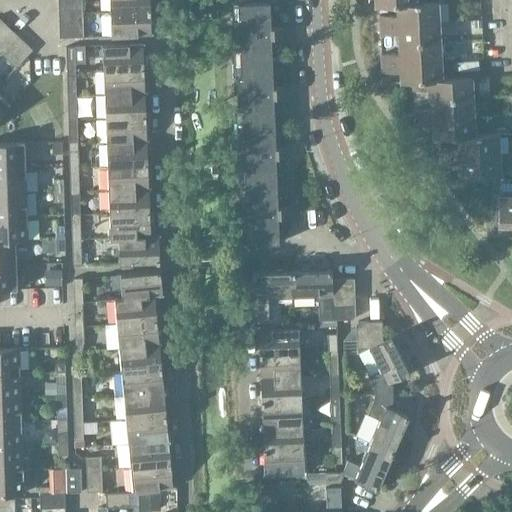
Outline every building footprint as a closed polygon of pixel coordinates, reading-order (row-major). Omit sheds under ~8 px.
[(57,0),(58,10),(82,9),(81,0),(57,0)] [(109,0),(110,11),(150,10),(149,0),(109,0)] [(275,0),(233,0),(233,2),(237,2),(238,18),(234,18),(234,33),(283,32),(283,27),(270,27),(270,2),(276,2),(275,0)] [(397,4),(397,5),(397,14),(379,15),(380,25),(439,21),(438,1),(417,2),(417,3),(397,4)] [(58,10),(59,24),(83,23),(82,9),(58,10)] [(111,36),(151,35),(150,10),(110,11),(111,36)] [(440,40),(439,21),(380,25),(380,34),(397,33),(398,43),(438,40),(440,40)] [(83,36),(83,23),(59,24),(59,37),(83,36)] [(0,48),(15,33),(6,24),(0,30),(0,48)] [(283,36),(283,32),(234,33),(235,48),(239,48),(240,63),(272,62),(271,37),(283,36)] [(23,41),(15,33),(0,48),(0,51),(7,58),(23,41)] [(440,40),(438,40),(398,43),(398,53),(381,54),(382,63),(441,59),(440,40)] [(16,67),(28,54),(32,49),(23,41),(7,58),(16,67)] [(143,68),(142,43),(102,45),(103,70),(143,68)] [(65,46),(66,71),(76,71),(75,46),(65,46)] [(412,80),(442,79),(442,78),(441,59),(382,63),(382,72),(399,71),(400,82),(412,81),(412,80)] [(236,78),(237,93),(285,91),(285,86),(273,87),(272,62),(240,63),(240,78),(236,78)] [(144,92),(143,68),(103,70),(104,94),(144,92)] [(76,95),(76,71),(66,71),(67,95),(76,95)] [(472,76),(442,78),(442,79),(412,80),(412,81),(412,89),(430,88),(430,99),(454,97),(473,97),(472,76)] [(273,97),(286,96),(285,91),(237,93),(237,108),(241,108),(242,123),(274,122),(273,97)] [(104,94),(105,118),(145,116),(144,92),(104,94)] [(0,113),(9,104),(0,95),(0,113)] [(67,95),(68,119),(77,119),(76,95),(67,95)] [(474,116),(473,97),(454,97),(430,99),(431,108),(413,109),(414,119),(474,116)] [(146,140),(145,116),(105,118),(106,142),(146,140)] [(475,134),(474,116),(414,119),(414,128),(432,127),(432,138),(457,136),(475,134)] [(68,119),(68,143),(78,143),(77,119),(68,119)] [(275,147),(274,122),(242,123),(243,138),(238,138),(239,153),(288,151),(288,146),(275,147)] [(439,147),(440,156),(500,153),(499,133),(475,134),(457,136),(457,146),(439,147)] [(106,142),(107,166),(147,164),(146,140),(106,142)] [(24,142),(0,143),(0,167),(24,167),(24,142)] [(52,154),(62,153),(61,142),(52,142),(52,154)] [(78,167),(78,143),(68,143),(69,167),(78,167)] [(244,168),(244,183),(277,182),(276,157),(288,156),(288,151),(239,153),(240,168),(244,168)] [(459,175),(501,173),(500,153),(440,156),(440,165),(458,164),(459,175)] [(107,166),(108,190),(148,188),(147,164),(107,166)] [(0,191),(25,191),(24,167),(0,167),(0,191)] [(70,191),(79,191),(78,167),(69,167),(70,191)] [(53,190),(63,190),(63,179),(53,179),(53,190)] [(241,198),(241,213),(290,211),(290,206),(278,207),(277,182),(244,183),(245,198),(241,198)] [(109,214),(149,212),(148,188),(108,190),(109,214)] [(63,201),(63,190),(53,190),(53,193),(54,193),(55,202),(63,201)] [(0,215),(26,215),(25,191),(0,191),(0,215)] [(70,191),(71,215),(80,215),(79,191),(70,191)] [(498,225),(511,225),(511,194),(499,193),(498,225)] [(278,217),(290,216),(290,211),(241,213),(242,228),(246,228),(247,244),(279,242),(278,217)] [(110,239),(118,238),(150,235),(149,212),(109,214),(110,239)] [(27,240),(26,215),(0,215),(0,240),(15,240),(27,240)] [(80,239),(80,215),(71,215),(72,239),(80,239)] [(55,228),(55,239),(65,238),(64,228),(55,228)] [(158,234),(154,235),(150,235),(118,238),(119,262),(159,261),(158,234)] [(65,238),(55,239),(56,250),(65,250),(65,238)] [(81,264),(80,239),(72,239),(73,264),(81,264)] [(0,263),(16,263),(15,240),(0,240),(0,263)] [(0,288),(16,288),(16,263),(0,263),(0,288)] [(352,318),(355,315),(355,303),(333,304),(332,291),(332,278),(331,269),(292,270),(293,296),(317,295),(318,320),(352,318)] [(162,296),(160,270),(120,274),(122,298),(122,299),(154,297),(162,296)] [(268,297),(293,296),(292,270),(252,272),(254,322),(269,321),(268,297)] [(332,278),(332,291),(354,290),(354,277),(332,278)] [(73,278),(73,302),(82,301),(82,278),(73,278)] [(332,291),(333,304),(355,303),(354,290),(332,291)] [(114,298),(117,323),(157,319),(154,297),(122,299),(122,298),(114,298)] [(74,326),(83,326),(82,301),(73,302),(74,326)] [(159,343),(157,319),(117,323),(119,347),(159,343)] [(383,340),(382,320),(358,321),(355,324),(356,347),(368,347),(379,370),(368,376),(374,389),(374,394),(392,394),(392,381),(409,372),(391,336),(383,340)] [(84,343),(83,326),(74,326),(75,343),(84,343)] [(258,328),(259,353),(299,351),(298,326),(258,328)] [(328,334),(328,350),(337,350),(337,333),(328,334)] [(119,347),(121,371),(161,367),(159,343),(119,347)] [(0,348),(0,372),(19,372),(18,347),(0,348)] [(80,374),(80,358),(82,350),(73,351),(71,359),(72,375),(80,374)] [(328,350),(329,374),(338,374),(337,350),(328,350)] [(300,375),(299,351),(259,353),(260,377),(300,375)] [(123,395),(163,391),(161,367),(121,371),(123,395)] [(0,396),(20,396),(19,372),(0,372),(0,396)] [(72,375),(72,398),(81,398),(80,374),(72,375)] [(330,398),(339,398),(338,374),(329,374),(330,398)] [(261,401),(301,399),(300,375),(260,377),(261,401)] [(55,384),(55,395),(65,395),(64,383),(55,384)] [(123,395),(126,419),(166,415),(163,391),(123,395)] [(392,408),(392,394),(374,394),(374,400),(368,413),(380,419),(370,442),(393,452),(408,415),(392,408)] [(66,407),(65,395),(55,395),(56,408),(66,407)] [(20,396),(0,396),(0,420),(21,420),(20,396)] [(73,422),(82,422),(81,398),(72,398),(73,422)] [(340,422),(339,398),(330,398),(331,422),(340,422)] [(302,423),(301,399),(261,401),(262,425),(302,423)] [(168,439),(166,415),(126,419),(128,443),(168,439)] [(0,444),(21,444),(21,420),(0,420),(0,444)] [(83,446),(82,422),(73,422),(74,446),(83,446)] [(341,446),(340,422),(331,422),(332,446),(341,446)] [(262,425),(263,449),(303,447),(302,423),(262,425)] [(57,430),(57,443),(67,443),(66,430),(57,430)] [(170,463),(168,439),(128,443),(130,467),(170,463)] [(360,465),(347,460),(342,471),(324,472),(325,482),(340,481),(343,474),(377,488),(393,452),(370,442),(360,465)] [(67,455),(67,443),(57,443),(58,455),(67,455)] [(0,444),(0,468),(22,468),(29,468),(28,458),(22,458),(21,444),(0,444)] [(333,463),(341,463),(341,446),(332,446),(333,463)] [(304,472),(303,447),(263,449),(264,474),(304,472)] [(86,456),(86,468),(101,468),(101,456),(86,456)] [(132,492),(172,488),(170,463),(130,467),(132,492)] [(0,493),(23,493),(22,468),(0,468),(0,493)] [(66,468),(66,492),(81,491),(81,468),(66,468)] [(101,468),(86,468),(87,491),(102,491),(101,468)] [(130,491),(129,476),(116,476),(117,491),(130,491)] [(326,511),(318,511),(341,511),(340,486),(325,487),(326,511)] [(276,511),(276,489),(261,490),(261,511),(276,511)] [(161,507),(160,490),(139,491),(139,509),(161,507)] [(65,507),(64,492),(39,493),(40,508),(65,507)] [(129,492),(105,493),(106,508),(130,507),(129,492)] [(0,511),(15,511),(15,498),(0,498),(0,511)]
